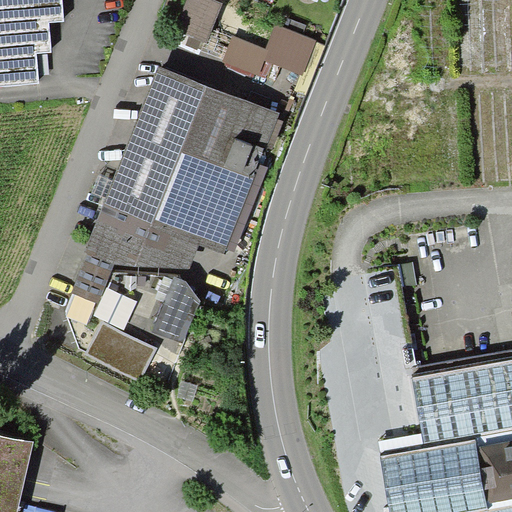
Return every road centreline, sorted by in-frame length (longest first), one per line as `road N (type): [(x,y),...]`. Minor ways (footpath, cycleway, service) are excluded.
road 1 (primary): [(366,0),(300,168),(271,283),(274,402),(307,511)]
road 2 (residential): [(154,0),(3,359)]
road 3 (residential): [(208,456),(3,359)]
